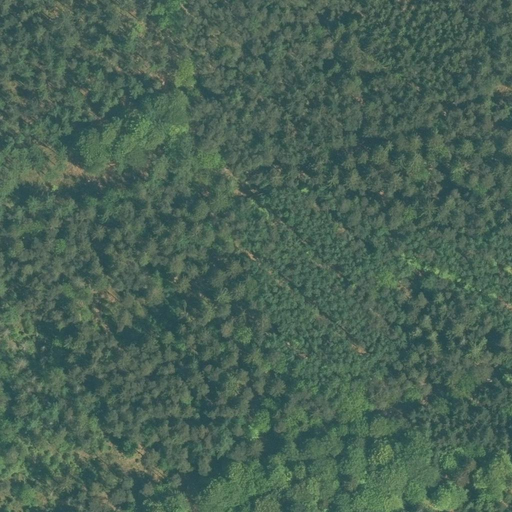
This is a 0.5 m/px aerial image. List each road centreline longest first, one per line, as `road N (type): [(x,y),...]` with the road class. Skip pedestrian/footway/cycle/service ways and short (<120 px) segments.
road 1 (track): [(196,152),(264,455)]
road 2 (track): [(264,455),(511,372)]
road 3 (track): [(160,0),(196,152)]
